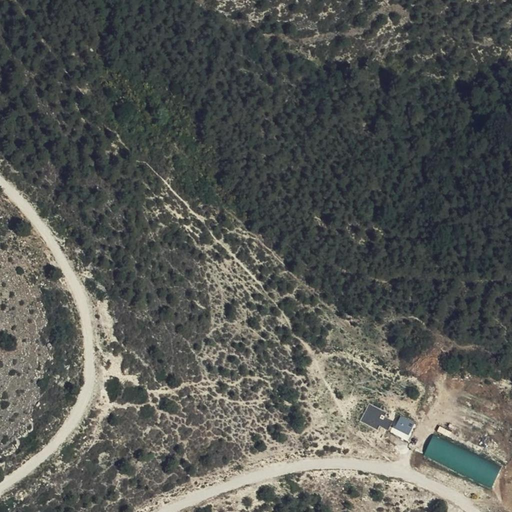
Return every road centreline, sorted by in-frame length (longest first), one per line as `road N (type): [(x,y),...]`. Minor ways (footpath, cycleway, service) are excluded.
road 1 (track): [(0,183),(51,240),(83,299),(93,346),(89,395),(66,436),(0,488)]
road 2 (track): [(167,511),(313,462),(403,470),(456,492),(477,511)]
